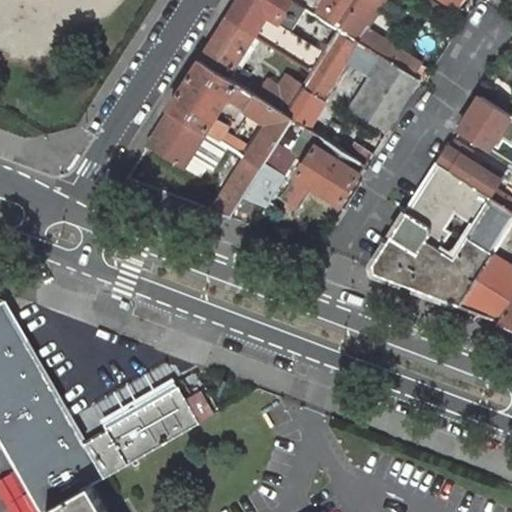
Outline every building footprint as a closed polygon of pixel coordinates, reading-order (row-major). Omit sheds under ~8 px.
[(326,51),(243,0),(239,0),(230,16),(255,32),(314,71),(326,51)] [(307,7),(295,0),(253,0),(296,26),(307,7)] [(295,0),(307,7),(316,12),(324,0),(295,0)] [(324,0),(316,12),(340,28),(358,0),(324,0)] [(386,0),(358,0),(340,28),(360,41),(386,0)] [(255,32),(230,16),(203,59),(228,75),(255,32)] [(360,41),(340,28),(326,51),(314,71),(288,113),(294,117),(306,125),(307,124),(349,57),(360,41)] [(424,62),(384,37),(375,50),(387,58),(415,75),(424,62)] [(375,50),(360,41),(349,57),(377,74),(387,58),(375,50)] [(415,75),(387,58),(377,74),(355,109),(363,113),(390,129),(422,79),(415,75)] [(228,75),(203,59),(172,108),(208,131),(217,117),(230,96),(239,82),(228,75)] [(288,113),(239,82),(230,96),(248,107),(247,109),(269,123),(254,147),(248,156),(263,166),(265,163),(294,117),(288,113)] [(511,115),(511,114),(483,95),(461,129),(491,149),(511,115)] [(208,131),(172,108),(150,143),(201,175),(207,166),(192,156),(201,142),(208,131)] [(390,129),(363,113),(355,125),(382,141),(390,129)] [(232,126),(217,117),(208,131),(222,140),(228,131),(232,126)] [(222,140),(208,131),(201,142),(223,155),(230,145),(222,140)] [(254,147),(228,131),(222,140),(230,145),(247,155),(248,156),(254,147)] [(368,164),(324,136),(299,174),(343,202),(359,178),(368,164)] [(504,176),(452,143),(440,162),(492,195),(504,176)] [(248,156),(247,155),(212,209),(230,217),(245,195),(263,166),(248,156)] [(511,224),(511,208),(504,203),(492,195),(440,162),(375,263),(377,272),(462,304),(495,251),(511,224)] [(286,176),(265,163),(263,166),(263,167),(245,195),(268,205),(286,176)] [(511,189),(511,180),(504,176),(492,195),(504,203),(511,189)] [(511,224),(495,251),(462,304),(504,319),(511,306),(511,224)] [(85,443),(5,303),(0,305),(0,326),(91,485),(104,477),(85,443)] [(0,434),(44,511),(47,510),(91,485),(0,326),(0,434)] [(175,382),(115,416),(118,423),(85,443),(104,477),(213,415),(200,390),(186,397),(175,382)] [(106,511),(91,485),(47,510),(48,511),(106,511)]
